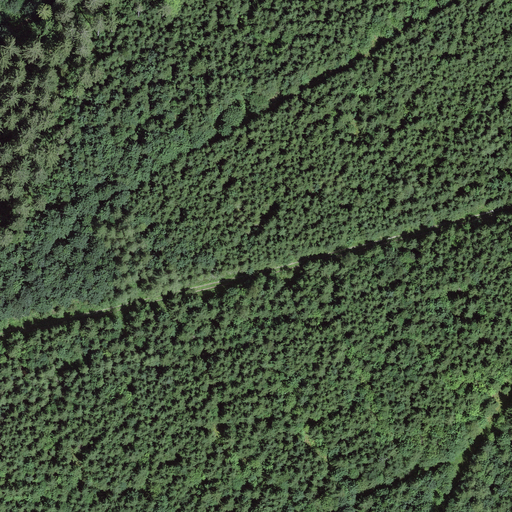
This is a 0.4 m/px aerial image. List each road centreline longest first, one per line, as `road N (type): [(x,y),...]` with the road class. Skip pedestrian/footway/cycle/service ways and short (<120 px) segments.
road 1 (track): [(0,334),(511,206)]
road 2 (track): [(455,0),(136,179)]
road 3 (track): [(511,390),(435,511)]
